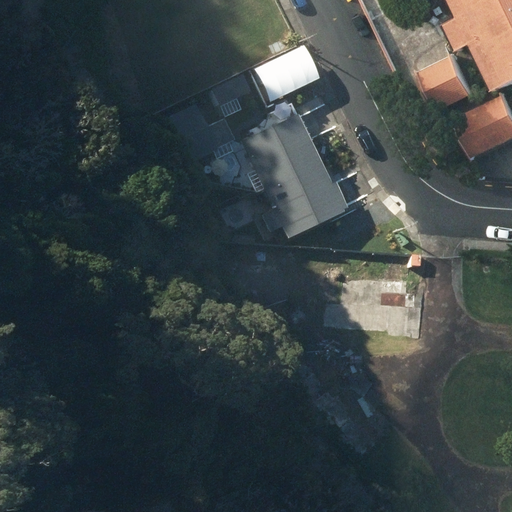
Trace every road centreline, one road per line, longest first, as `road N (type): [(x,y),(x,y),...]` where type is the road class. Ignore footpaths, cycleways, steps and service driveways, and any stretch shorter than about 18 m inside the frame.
road 1 (track): [(437,192),(441,273),(431,381),(445,454),(481,511)]
road 2 (residential): [(319,0),(418,177),(458,204),(511,211)]
